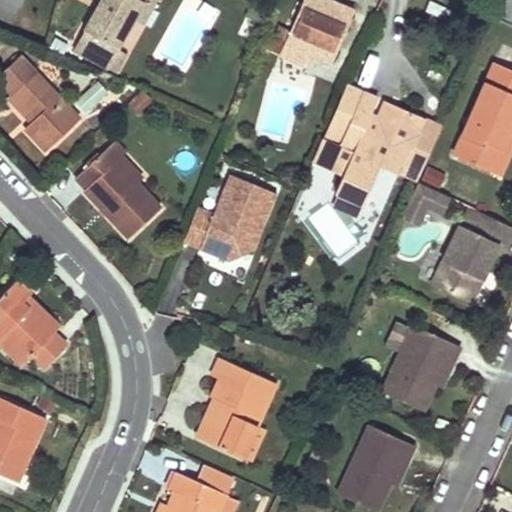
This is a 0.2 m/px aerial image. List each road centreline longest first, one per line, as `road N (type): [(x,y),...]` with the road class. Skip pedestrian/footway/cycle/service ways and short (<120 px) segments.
road 1 (residential): [(90,511),(138,394),(128,339),(100,286),(0,182)]
road 2 (residential): [(448,511),(511,376)]
